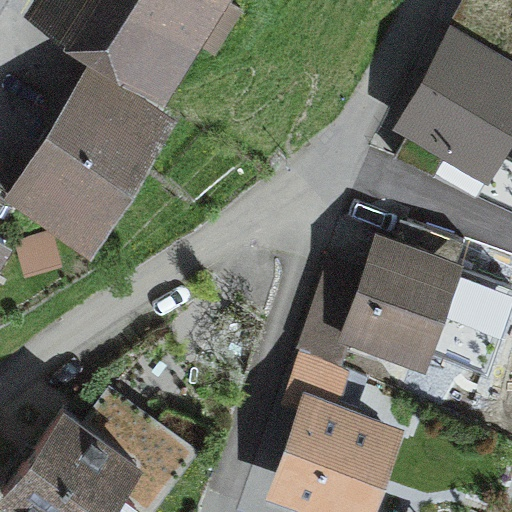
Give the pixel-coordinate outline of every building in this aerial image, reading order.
[(167,81),(218,0),(72,0),(63,16),(167,81)] [(511,75),(454,43),(415,114),(482,152),(511,96),(511,75)] [(79,93),(13,198),(81,241),(147,136),(79,93)] [(383,242),(354,326),(416,347),(445,262),(454,265),(463,237),(407,218),(397,247),(383,242)] [(324,274),(308,319),(331,328),(347,282),(324,274)] [(312,406),(285,482),(356,507),(383,431),(312,406)] [(62,407),(2,490),(32,511),(126,511),(134,501),(142,507),(180,453),(149,430),(130,456),(62,407)]
